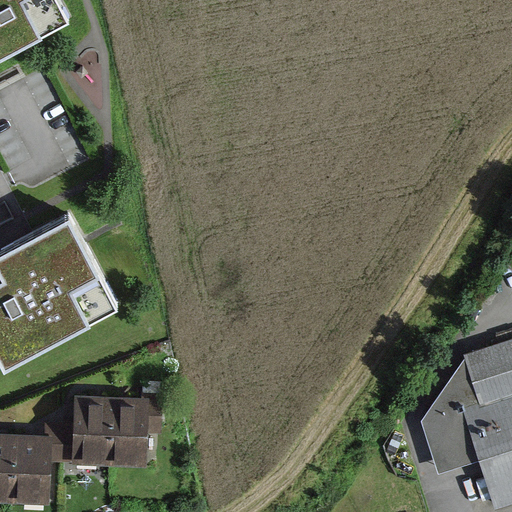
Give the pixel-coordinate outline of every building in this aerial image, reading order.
[(0,0),(0,52),(67,17),(58,0),(0,0)] [(72,212),(0,249),(0,348),(6,360),(119,301),(72,212)] [(511,499),(511,341),(463,356),(478,406),(462,411),(490,506),(511,499)] [(112,396),(77,395),(75,456),(110,456),(112,396)] [(147,397),(112,396),(110,456),(146,457),(147,397)] [(14,434),(0,433),(0,493),(11,494),(14,434)] [(50,435),(14,434),(11,494),(48,496),(50,435)]
